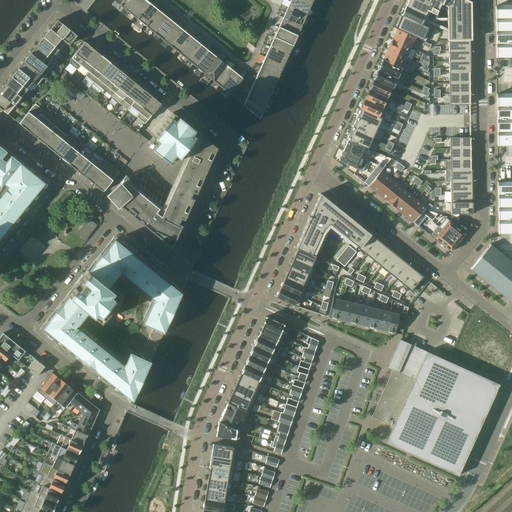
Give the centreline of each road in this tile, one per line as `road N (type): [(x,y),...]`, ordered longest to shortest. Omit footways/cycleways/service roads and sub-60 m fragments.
road 1 (residential): [(75,15),(232,142),(173,265)]
road 2 (residential): [(288,462),(329,337),(364,353),(323,474)]
road 3 (residential): [(481,0),(483,228),(447,274)]
road 4 (residential): [(22,327),(112,400),(69,511)]
road 5 (residential): [(184,511),(199,422),(252,302)]
road 6 (residential): [(311,170),(389,0)]
road 7 (residential): [(311,170),(447,274)]
road 8 (residential): [(252,302),(311,170)]
road 9 (residential): [(22,327),(113,216)]
road 10 (unclassified): [(449,511),(511,390)]
